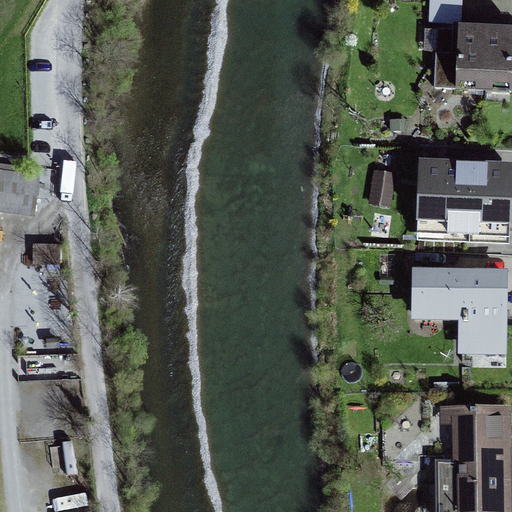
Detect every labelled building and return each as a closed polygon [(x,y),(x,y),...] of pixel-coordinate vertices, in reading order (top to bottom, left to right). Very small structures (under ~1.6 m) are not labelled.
[(461,0),(430,0),(429,21),(462,22),(461,0)] [(511,26),(460,24),(457,90),(511,91),(511,26)] [(511,164),(418,160),(415,242),(510,245),(511,205),(511,164)] [(0,216),(33,219),(36,177),(0,174),(0,216)] [(412,269),(412,321),(459,322),(459,355),(507,355),(508,270),(412,269)] [(438,464),(438,511),(511,511),(511,496),(511,406),(441,407),(441,424),(452,424),(452,464),(438,464)]
